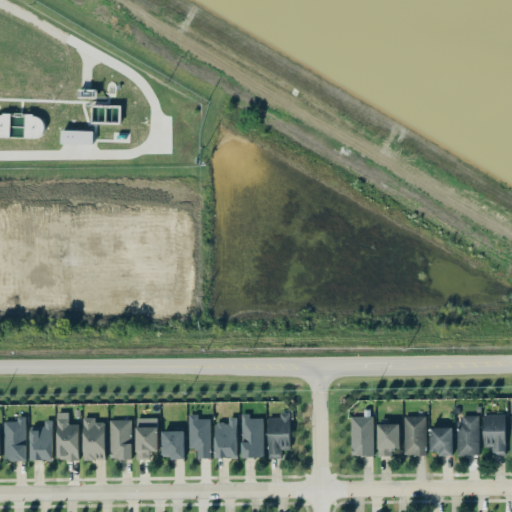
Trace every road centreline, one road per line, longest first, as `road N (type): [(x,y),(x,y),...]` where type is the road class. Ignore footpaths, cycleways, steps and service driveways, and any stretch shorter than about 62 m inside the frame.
road 1 (secondary): [(511,318),(0,324)]
road 2 (residential): [(0,494),(511,489)]
road 3 (secondary): [(0,363),(315,356)]
road 4 (residential): [(316,511),(315,356)]
road 5 (secondary): [(391,356),(511,354)]
